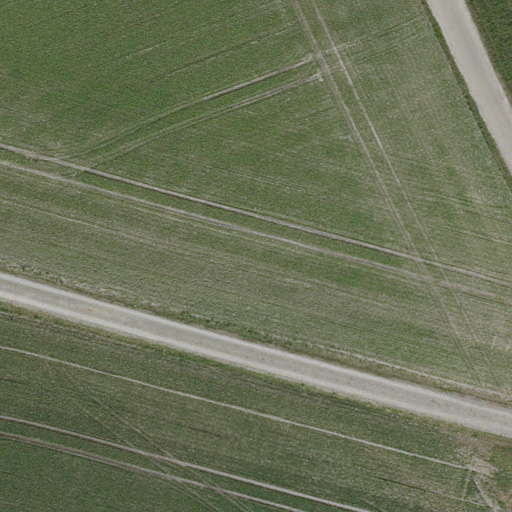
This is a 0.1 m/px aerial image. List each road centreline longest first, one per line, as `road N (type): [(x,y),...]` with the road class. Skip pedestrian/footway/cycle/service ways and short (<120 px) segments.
road 1 (track): [(0,299),(511,435)]
road 2 (track): [(426,0),(511,172)]
